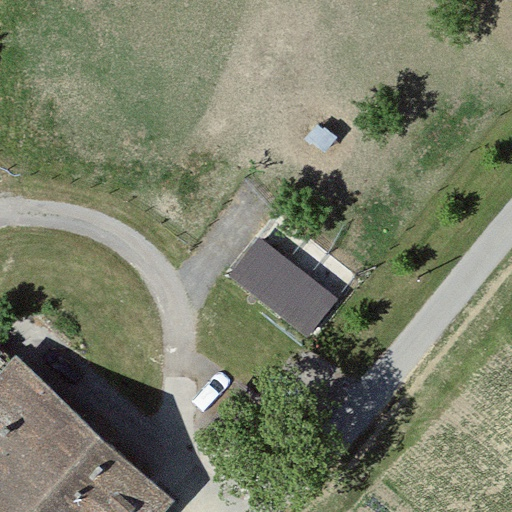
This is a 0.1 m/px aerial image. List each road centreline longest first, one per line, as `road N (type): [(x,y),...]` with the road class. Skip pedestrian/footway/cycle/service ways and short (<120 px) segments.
road 1 (track): [(214,511),(187,452),(182,317),(160,267),(74,221),(0,214)]
road 2 (track): [(511,226),(363,409),(264,502),(243,511)]
